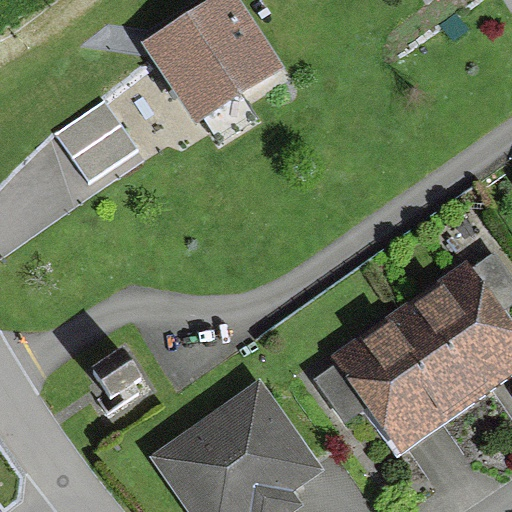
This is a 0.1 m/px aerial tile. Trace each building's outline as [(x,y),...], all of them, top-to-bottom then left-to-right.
[(220,3),(178,29),(171,34),(174,38),(153,52),(197,121),(267,76),(220,3)] [(511,347),(463,278),(400,321),(458,403),(511,364),(511,347)] [(395,446),(458,403),(400,321),(338,365),(395,446)] [(119,357),(89,376),(102,397),(93,402),(103,417),(134,397),(128,388),(136,383),(119,357)] [(187,491),(200,511),(249,511),(305,473),(252,398),(159,463),(181,495),(187,491)]
